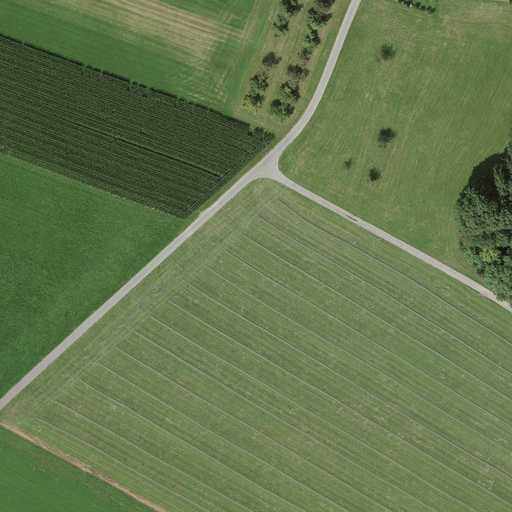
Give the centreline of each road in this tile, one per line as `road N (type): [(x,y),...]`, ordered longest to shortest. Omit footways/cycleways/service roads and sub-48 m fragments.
road 1 (track): [(0,408),(295,135),(359,0)]
road 2 (track): [(511,309),(260,168)]
